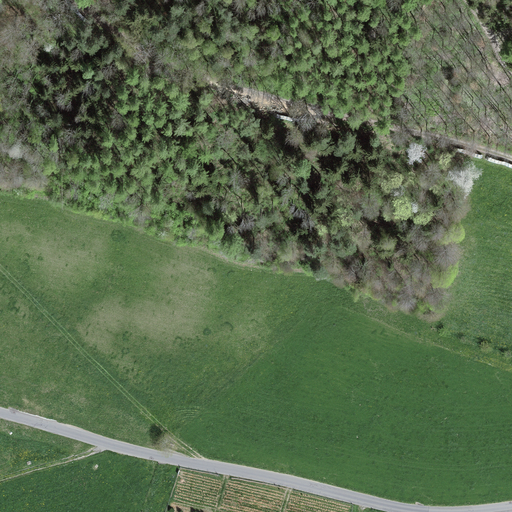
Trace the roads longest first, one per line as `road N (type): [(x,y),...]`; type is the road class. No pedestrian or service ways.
road 1 (track): [(511,160),(273,104),(132,45),(79,0)]
road 2 (unclassified): [(430,511),(116,447),(0,412)]
road 3 (track): [(0,273),(162,435),(205,465)]
